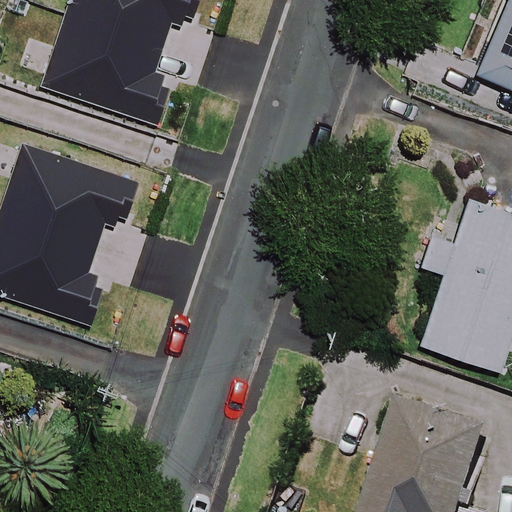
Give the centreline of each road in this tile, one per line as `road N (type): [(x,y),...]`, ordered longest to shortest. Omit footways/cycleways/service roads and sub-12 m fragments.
road 1 (residential): [(340,0),(167,511)]
road 2 (unknown): [(194,431),(0,365)]
